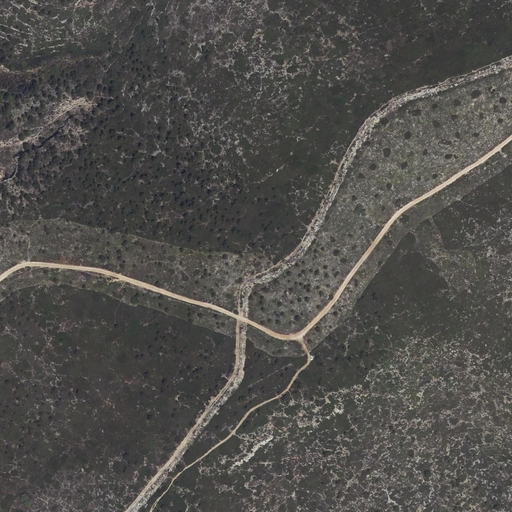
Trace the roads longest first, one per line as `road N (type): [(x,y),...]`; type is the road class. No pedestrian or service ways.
road 1 (track): [(511,136),(400,209),(299,336),(102,270),(26,264),(0,277)]
road 2 (track): [(150,511),(175,475),(246,413),(286,390),(310,362),(299,336)]
